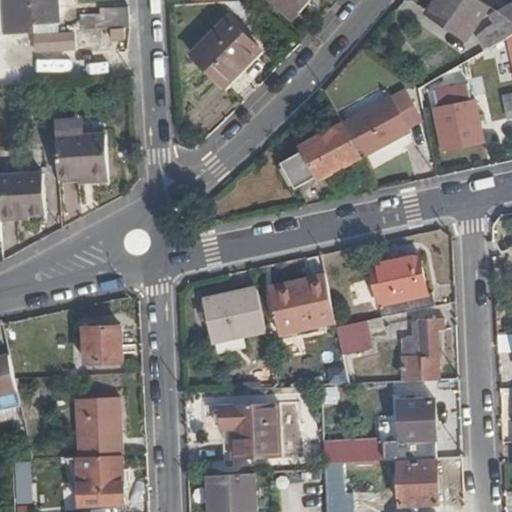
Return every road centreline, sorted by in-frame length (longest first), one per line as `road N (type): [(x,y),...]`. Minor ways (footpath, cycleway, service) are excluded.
road 1 (residential): [(160,271),(469,195)]
road 2 (unclassified): [(484,511),(469,195)]
road 3 (residential): [(162,207),(272,116),(382,0)]
road 4 (unclassified): [(170,511),(160,271)]
road 5 (unclassified): [(148,0),(162,207)]
road 6 (unclassified): [(162,207),(8,298)]
road 7 (residential): [(8,298),(160,271)]
